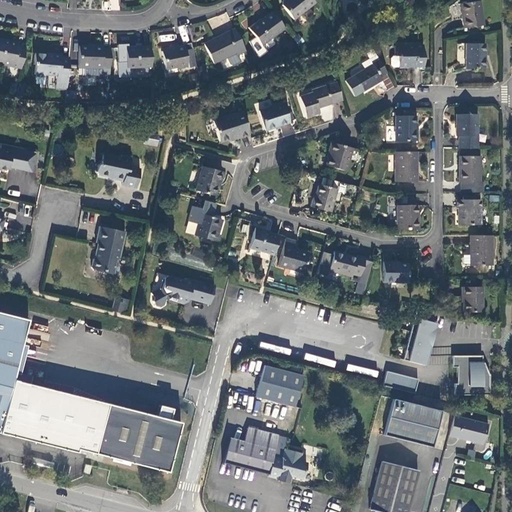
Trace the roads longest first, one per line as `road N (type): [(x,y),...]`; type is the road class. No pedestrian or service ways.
road 1 (residential): [(438,94),(403,93),(252,150),(236,194),(237,203),(387,246),(433,242)]
road 2 (unclassified): [(183,511),(223,341)]
road 3 (residential): [(0,5),(132,23),(162,8)]
road 4 (residential): [(433,242),(438,94)]
road 5 (tertiary): [(125,511),(0,480)]
